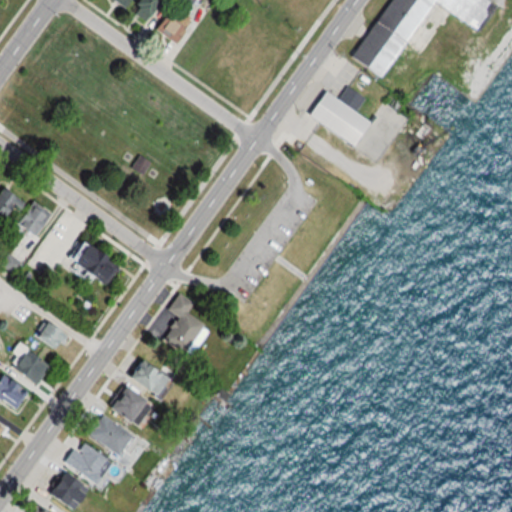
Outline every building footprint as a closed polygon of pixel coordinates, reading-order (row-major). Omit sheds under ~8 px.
[(170,44),(189,22),(167,5),(149,27),(170,44)] [(44,215),(25,200),(8,224),(27,238),(44,215)] [(62,262),(96,282),(107,262),(73,242),(62,262)] [(55,349),(60,330),(36,323),(30,342),(55,349)] [(3,368),(30,387),(43,368),(16,349),(3,368)] [(0,400),(17,413),(29,398),(0,377),(0,400)] [(77,435),(107,456),(122,436),(92,415),(77,435)] [(70,451),(66,448),(56,461),(84,482),(100,460),(76,442),(70,451)]
